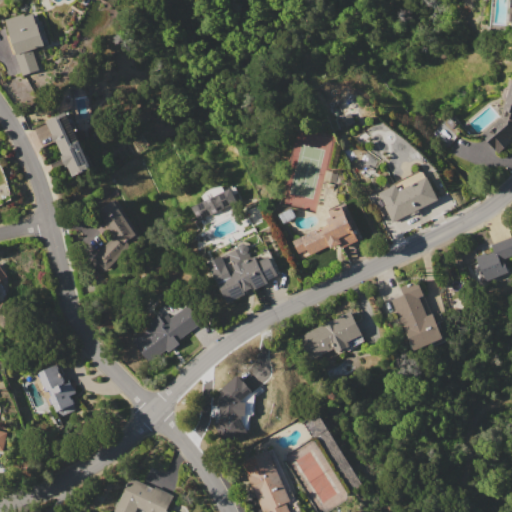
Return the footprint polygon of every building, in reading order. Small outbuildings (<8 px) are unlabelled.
[(5,19),(24,13),(25,15),(34,12),(45,44),(32,48),(40,70),(23,76),(15,54),(13,54),(7,35),(10,34),(5,19)] [(511,82),(511,133),(508,137),(511,141),(497,151),(484,133),(486,131),(485,130),(493,124),(493,126),(500,120),(511,82)] [(66,111),(91,167),(72,175),(68,166),(66,167),(60,154),(62,154),(56,141),(54,142),(51,135),(53,134),(47,120),(66,111)] [(377,192),(395,183),(399,190),(427,176),(438,199),(418,209),(419,212),(410,216),(408,214),(392,222),(377,192)] [(231,187),(223,190),(221,184),(200,193),(203,200),(191,205),(197,219),(237,202),(231,187)] [(93,257),(114,235),(106,221),(104,223),(96,210),(113,199),(138,238),(128,244),(105,269),(93,257)] [(293,240),(317,228),(318,231),(330,226),(326,218),(331,216),(328,210),(342,204),(358,240),(340,248),(338,244),(330,247),(329,245),(310,254),(307,248),(299,252),(293,240)] [(478,253),(480,277),(506,275),(505,254),(511,253),(511,237),(491,240),(492,252),(478,253)] [(208,261),(217,257),(239,247),(238,245),(246,241),(250,250),(248,251),(251,257),(256,255),(258,261),(270,255),(278,274),(267,279),(268,283),(254,289),(253,286),(244,290),(246,294),(227,303),(208,261)] [(0,265),(8,275),(0,282),(8,292),(0,308),(0,265)] [(391,298),(403,294),(399,286),(417,279),(431,313),(432,312),(443,337),(410,351),(402,331),(405,330),(391,298)] [(134,342),(151,330),(145,322),(165,307),(171,315),(188,303),(203,323),(186,335),(189,339),(169,354),(166,350),(149,362),(134,342)] [(350,310),(365,339),(359,342),(360,345),(348,351),(347,348),(337,353),(334,347),(311,358),(299,335),(350,310)] [(37,372),(57,364),(64,383),(70,381),(72,387),(74,387),(76,393),(69,395),(70,398),(72,398),(74,403),(73,404),(74,406),(57,413),(53,403),(51,404),(43,385),(42,386),(37,372)] [(236,373),(243,380),(244,379),(253,389),(240,401),(248,402),(246,415),(240,414),(239,418),(238,418),(246,432),(228,441),(217,419),(219,415),(221,403),(213,394),(236,373)] [(267,448),(291,501),(287,502),(290,511),(263,511),(263,510),(262,511),(240,460),(267,448)] [(113,511),(130,478),(153,489),(155,486),(174,495),(166,511),(145,511),(146,511),(138,507),(135,511),(113,511)]
